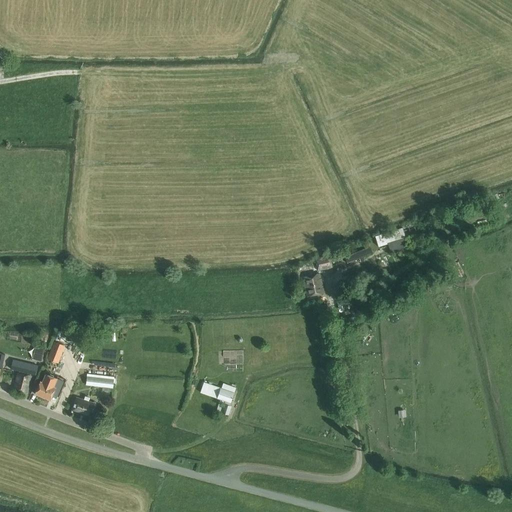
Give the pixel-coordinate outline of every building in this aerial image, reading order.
[(407,246),(405,239),(402,227),(374,237),(378,247),(387,244),(391,255),(408,250),(407,246)] [(316,267),(317,271),(332,268),(329,256),(315,259),(316,263),(308,265),(310,276),(303,278),(307,297),(323,293),(319,274),(315,275),(313,268),(316,267)] [(48,359),(58,363),(64,346),(54,342),(48,359)] [(29,355),(39,358),(44,347),(34,343),(29,355)] [(27,394),(31,377),(31,376),(30,376),(31,374),(36,375),(38,366),(13,360),(10,369),(19,371),(19,373),(17,373),(13,390),(27,394)] [(45,374),(42,382),(40,382),(35,394),(50,400),(52,395),(58,398),(61,391),(55,388),(53,387),(56,379),(45,374)] [(112,392),(112,388),(113,380),(87,377),(86,385),(103,387),(102,390),(112,392)] [(234,393),(220,389),(203,383),(200,393),(230,403),(234,393)] [(72,410),(91,416),(95,405),(76,398),(72,410)] [(224,404),(221,414),(228,416),(231,407),(224,404)]
